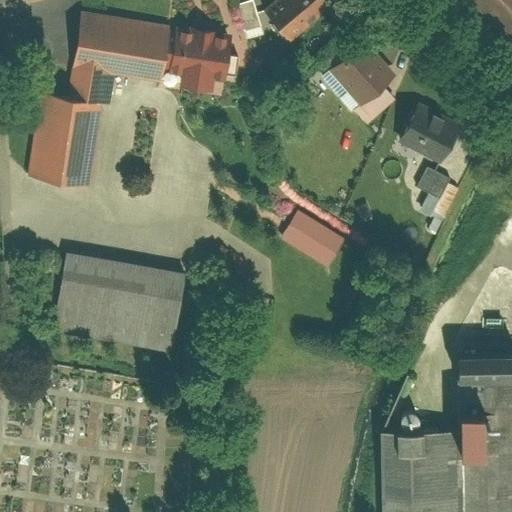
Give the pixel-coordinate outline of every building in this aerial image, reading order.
[(155,11),(88,0),(64,0),(50,84),(96,91),(101,60),(145,67),(147,58),(153,17),(155,11)] [(269,0),(256,12),(283,43),(328,3),(325,0),(269,0)] [(511,0),(466,0),(500,34),(511,21),(511,0)] [(171,20),(153,17),(147,58),(211,68),(219,21),(172,14),(171,20)] [(363,39),(328,70),(361,106),(395,75),(363,39)] [(9,162),(73,172),(86,90),(22,79),(9,162)] [(438,163),(457,124),(411,103),(392,142),(438,163)] [(443,220),(459,182),(424,167),(417,186),(426,190),(418,210),(443,220)] [(297,208),(279,237),(326,265),(344,236),(297,208)] [(155,342),(169,264),(50,243),(36,321),(155,342)] [(444,432),(452,432),(453,511),(511,511),(511,350),(502,350),(503,361),(443,362),(444,432)] [(368,434),(369,511),(453,511),(452,432),(444,432),(368,434)]
